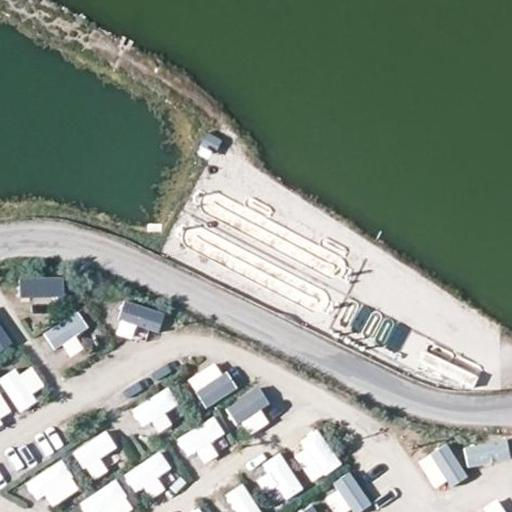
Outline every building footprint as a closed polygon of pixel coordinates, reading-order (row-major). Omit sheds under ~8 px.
[(211,133),(202,150),(213,157),(223,139),(211,133)] [(52,313),(52,298),(67,299),(68,278),(30,277),(29,313),(52,313)] [(142,325),(147,305),(109,294),(99,326),(117,331),(120,319),(142,325)] [(80,310),(44,333),(55,349),(90,327),(80,310)] [(0,350),(17,340),(0,315),(0,350)] [(449,349),(444,360),(469,373),(474,362),(449,349)] [(31,362),(1,381),(19,410),(49,391),(31,362)] [(221,367),(192,386),(207,409),(236,390),(221,367)] [(132,410),(144,427),(152,421),(159,432),(182,417),(162,389),(132,410)] [(276,419),(256,389),(229,407),(248,437),(276,419)] [(0,391),(0,425),(15,416),(0,391)] [(177,440),(190,458),(226,433),(214,415),(177,440)] [(107,429),(74,450),(93,481),(127,460),(107,429)] [(312,476),(338,465),(322,429),(297,440),(312,476)] [(468,466),(511,462),(509,441),(466,445),(468,466)] [(438,492),(468,474),(450,446),(420,465),(438,492)] [(163,452),(128,470),(145,502),(166,492),(158,477),(172,469),(163,452)] [(263,477),(283,505),(306,488),(280,452),(263,465),(268,473),(263,477)] [(38,506),(63,494),(59,486),(73,479),(65,462),(26,480),(38,506)] [(334,511),(356,511),(372,503),(354,474),(323,493),(334,511)] [(90,511),(114,511),(131,500),(115,479),(83,501),(90,511)] [(262,511),(246,483),(226,494),(236,511),(262,511)] [(502,511),(494,500),(475,511),(502,511)]
